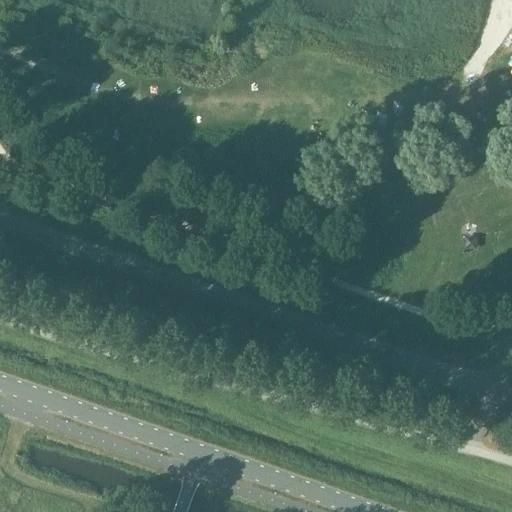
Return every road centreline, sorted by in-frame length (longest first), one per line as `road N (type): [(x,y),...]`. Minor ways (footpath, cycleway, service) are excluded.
road 1 (unclassified): [(511,398),(0,220)]
road 2 (tertiary): [(368,511),(0,384)]
